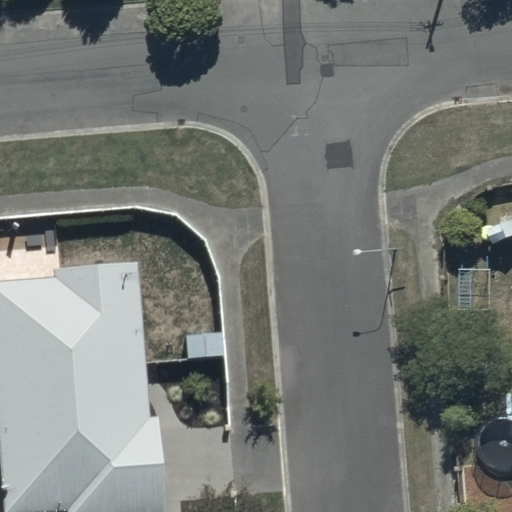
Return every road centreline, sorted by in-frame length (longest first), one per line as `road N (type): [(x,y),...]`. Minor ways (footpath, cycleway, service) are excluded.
road 1 (residential): [(299,70),(334,511)]
road 2 (residential): [(0,90),(299,70)]
road 3 (residential): [(299,70),(511,52)]
